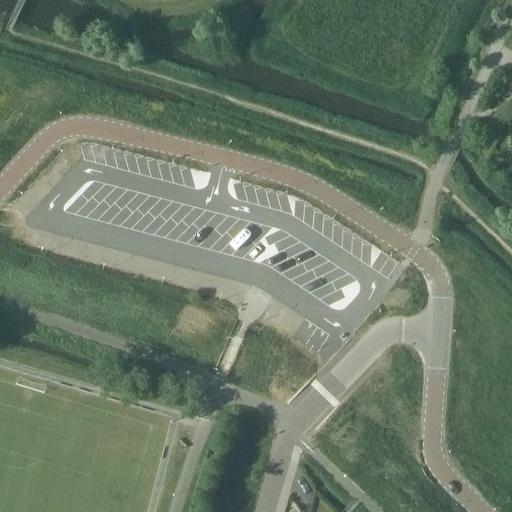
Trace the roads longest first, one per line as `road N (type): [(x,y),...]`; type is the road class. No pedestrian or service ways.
road 1 (tertiary): [(438,332),(438,277),(306,183),(82,127),(62,128),(0,189)]
road 2 (unclassified): [(0,307),(151,356),(214,386)]
road 3 (tertiary): [(483,511),(442,472),(431,446),(438,332)]
road 4 (unclassified): [(438,332),(388,330),(290,431)]
